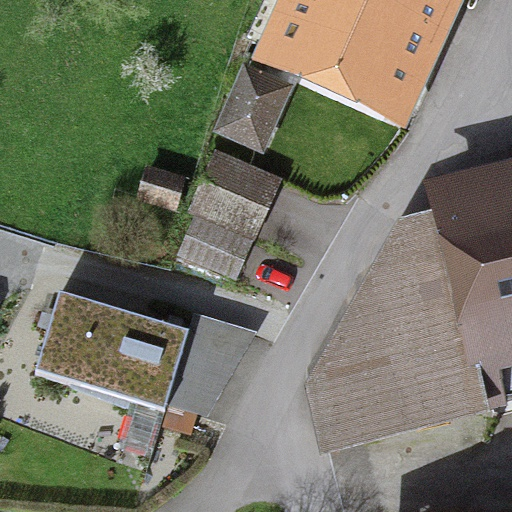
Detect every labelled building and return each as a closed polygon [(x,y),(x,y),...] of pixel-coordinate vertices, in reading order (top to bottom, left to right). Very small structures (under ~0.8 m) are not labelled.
[(397,132),(459,0),(288,0),(257,66),(397,132)] [(281,93),(247,79),(227,127),(261,142),(281,93)] [(178,253),(236,279),(279,185),(220,159),(178,253)] [(313,387),(328,448),(511,403),(511,198),(450,213),(406,229),(313,387)] [(168,350),(44,310),(21,381),(144,421),(168,350)]
